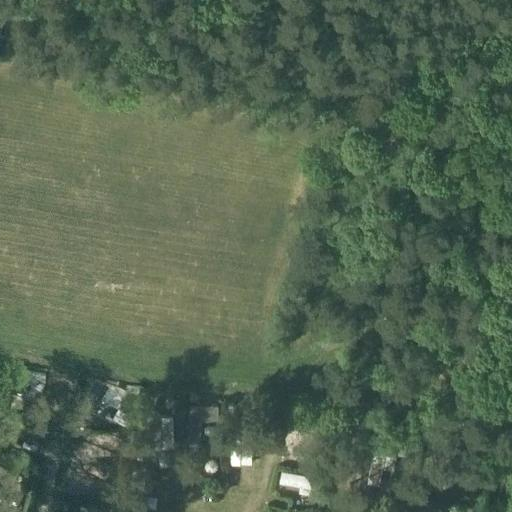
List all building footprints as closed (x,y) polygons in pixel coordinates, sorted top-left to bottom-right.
[(12,368),(10,379),(30,382),(43,383),(44,372),(12,368)] [(107,387),(100,397),(121,409),(131,415),(138,405),(107,387)] [(218,419),(218,405),(188,404),(187,442),(200,443),(200,419),(218,419)] [(159,414),(147,414),(148,450),(161,449),(161,447),(159,417),(159,414)] [(242,434),(221,433),(219,468),(240,469),(242,434)] [(101,435),(101,447),(125,448),(131,448),(135,448),(135,436),(101,435)] [(333,446),(327,475),(340,478),(347,449),(333,446)] [(373,452),(367,482),(379,484),(382,466),(385,454),(373,452)] [(450,453),(421,472),(427,482),(436,476),(454,465),(457,464),(450,453)] [(82,465),(79,477),(105,482),(123,486),(126,475),(82,465)] [(282,470),(279,481),(317,489),(319,478),(282,470)] [(0,499),(8,502),(11,490),(0,486),(0,499)]
